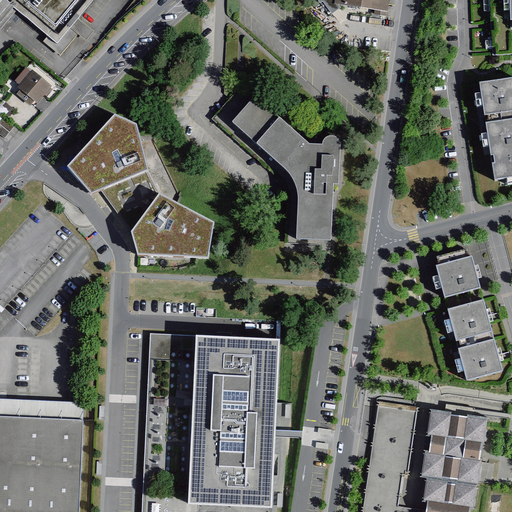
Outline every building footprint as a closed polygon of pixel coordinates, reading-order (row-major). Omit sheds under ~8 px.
[(101,0),(0,0),(0,37),(19,14),(62,48),(101,0)] [(333,0),(334,2),(387,10),(388,0),(333,0)] [(511,0),(503,0),(503,21),(511,21),(511,0)] [(38,69),(23,85),(42,103),(57,86),(38,69)] [(511,100),(508,79),(471,85),(486,183),(511,178),(511,100)] [(251,96),(227,121),(281,171),(287,179),(290,186),(292,197),(290,240),(325,240),(328,185),(333,184),(334,146),(333,140),(329,137),(323,137),(318,141),(317,145),(304,145),(251,96)] [(115,114),(70,166),(93,191),(101,187),(132,231),(139,254),(208,257),(214,221),(160,194),(148,169),(137,123),(115,114)] [(465,258),(428,268),(437,299),(474,289),(465,258)] [(477,302),(440,312),(457,383),(496,372),(477,302)] [(280,339),(196,335),(188,503),(273,507),(280,339)] [(399,511),(411,405),(375,402),(363,511),(399,511)] [(426,478),(421,511),(469,511),(470,507),(476,507),(487,417),(474,415),(474,409),(449,406),(448,412),(431,410),(428,437),(432,437),(429,453),(425,453),(422,477),(426,478)] [(149,420),(148,443),(165,444),(166,409),(153,409),(153,420),(149,420)] [(0,415),(0,511),(80,511),(85,419),(0,415)]
